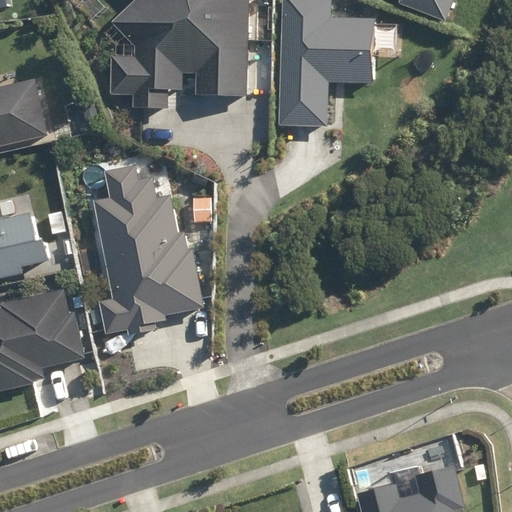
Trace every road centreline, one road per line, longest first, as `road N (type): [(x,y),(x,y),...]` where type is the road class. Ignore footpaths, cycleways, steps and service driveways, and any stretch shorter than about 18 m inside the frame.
road 1 (tertiary): [(229,406),(511,314)]
road 2 (tertiary): [(511,357),(242,445)]
road 3 (tertiary): [(0,481),(229,406)]
road 4 (tertiary): [(242,445),(47,511)]
